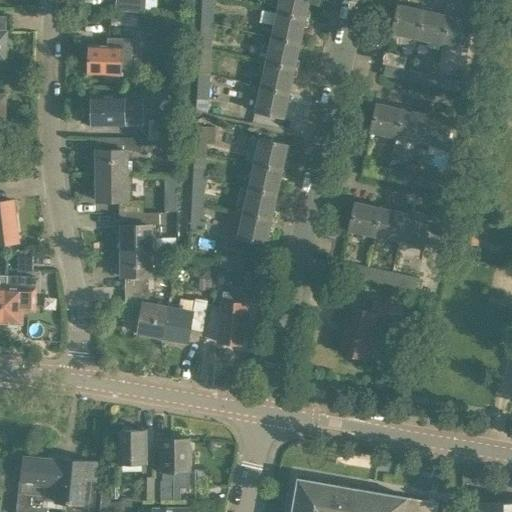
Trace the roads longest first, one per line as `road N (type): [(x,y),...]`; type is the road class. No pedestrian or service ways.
road 1 (residential): [(263,412),(353,0)]
road 2 (residential): [(75,380),(79,322),(50,166),(54,0)]
road 3 (tertiary): [(511,456),(263,412)]
road 4 (tertiary): [(263,412),(75,380)]
